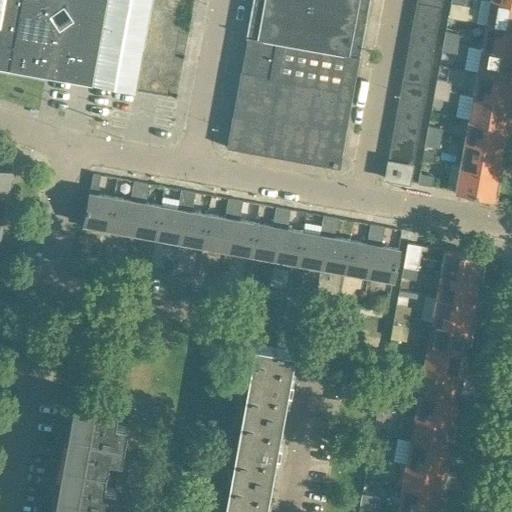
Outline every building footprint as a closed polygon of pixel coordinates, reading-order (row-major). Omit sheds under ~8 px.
[(0,0),(0,66),(10,68),(21,8),(22,0),(0,0)] [(65,0),(22,0),(21,8),(63,16),(65,0)] [(63,16),(102,23),(106,0),(65,0),(63,16)] [(116,88),(134,91),(150,0),(108,0),(94,84),(95,84),(113,87),(116,88)] [(251,0),(245,36),(282,43),(277,77),(240,70),(226,147),(339,167),(369,0),(251,0)] [(479,0),(478,8),(476,22),(485,24),(511,28),(511,4),(489,0),(488,0),(479,0)] [(416,2),(413,15),(439,20),(441,7),(416,2)] [(63,16),(21,8),(10,68),(52,76),(63,16)] [(413,15),(411,29),(436,33),(439,20),(413,15)] [(91,83),(102,23),(63,16),(52,76),(91,83)] [(511,28),(485,24),(481,48),(511,53),(511,28)] [(411,29),(409,42),(434,46),(436,33),(411,29)] [(446,31),(444,41),(458,44),(460,34),(446,31)] [(456,54),(458,44),(444,41),(442,51),(456,54)] [(409,42),(406,55),(432,60),(434,46),(409,42)] [(468,45),(464,69),(476,71),(510,78),(511,70),(511,69),(511,53),(481,48),(468,45)] [(406,55),(404,68),(429,73),(432,60),(406,55)] [(404,68),(402,81),(427,86),(429,73),(404,68)] [(511,86),(509,86),(510,78),(476,71),(472,95),(510,102),(511,90),(511,86)] [(437,79),(436,89),(450,91),(452,81),(437,79)] [(402,81),(399,94),(424,99),(427,86),(402,81)] [(448,101),(450,91),(436,89),(434,98),(448,101)] [(399,94),(397,108),(422,112),(424,99),(399,94)] [(507,118),(510,102),(472,95),(468,119),(502,125),(503,117),(507,118)] [(397,108),(394,121),(420,125),(422,112),(397,108)] [(500,133),(502,125),(468,119),(463,143),(501,150),(504,134),(500,133)] [(394,121),(392,134),(417,138),(420,125),(394,121)] [(429,126),(427,136),(441,139),(443,129),(429,126)] [(392,134),(390,147),(415,152),(417,138),(392,134)] [(440,149),(441,139),(427,136),(425,146),(440,149)] [(499,164),(501,150),(463,143),(459,166),(493,173),(495,164),(499,164)] [(387,160),(388,160),(411,165),(413,165),(415,152),(390,147),(387,160)] [(385,178),(408,182),(411,165),(388,160),(385,178)] [(492,180),(493,173),(459,166),(455,190),(490,197),(490,195),(493,196),(496,181),(492,180)] [(0,193),(9,195),(12,180),(9,179),(11,171),(0,168),(0,193)] [(107,228),(113,196),(97,193),(100,175),(93,173),(83,224),(85,224),(84,227),(99,230),(100,227),(107,228)] [(419,183),(433,186),(435,176),(421,173),(419,183)] [(130,236),(140,182),(133,180),(130,199),(113,196),(107,228),(116,230),(115,233),(130,236)] [(155,237),(160,204),(144,201),(148,183),(140,182),(130,236),(146,239),(147,236),(155,237)] [(160,204),(155,237),(163,239),(162,241),(178,244),(188,190),(181,189),(179,199),(162,196),(160,204)] [(202,246),(208,213),(191,210),(195,192),(188,190),(178,244),(194,247),(194,244),(202,246)] [(9,195),(0,193),(0,217),(2,218),(4,210),(7,211),(9,195)] [(225,253),(235,199),(228,198),(224,216),(208,213),(202,246),(210,247),(210,250),(225,253)] [(250,254),(255,222),(239,219),(242,200),(235,199),(225,253),(241,256),(241,253),(250,254)] [(273,261),(283,208),(276,206),(272,225),(255,222),(250,254),(258,256),(257,259),(273,261)] [(286,228),(290,209),(283,208),(273,261),(289,264),(289,261),(297,263),(303,230),(286,228)] [(303,230),(297,263),(305,264),(305,267),(320,270),(330,216),(323,215),(321,225),(305,222),(303,230)] [(336,273),(336,270),(345,272),(351,239),(334,236),(337,218),(330,216),(320,270),(336,273)] [(351,239),(345,272),(352,273),(352,276),(368,279),(378,225),(370,224),(367,242),(351,239)] [(381,245),(384,226),(378,225),(368,279),(383,281),(384,279),(392,280),(398,248),(381,245)] [(403,266),(417,269),(421,245),(407,242),(403,266)] [(481,256),(444,249),(440,273),(481,280),(483,265),(480,265),(481,256)] [(403,266),(401,276),(415,278),(417,269),(403,266)] [(478,297),(481,280),(440,273),(435,297),(473,303),(474,296),(478,297)] [(473,303),(435,297),(431,321),(472,328),(475,313),(471,312),(473,303)] [(410,307),(396,304),(394,314),(408,316),(410,307)] [(407,326),(408,316),(394,314),(392,323),(407,326)] [(469,344),(472,328),(431,321),(427,344),(464,351),(466,343),(469,344)] [(288,378),(293,352),(293,351),(251,343),(251,344),(255,345),(244,408),(281,415),(286,389),(289,390),(289,389),(286,388),(287,379),(291,379),(291,378),(288,378)] [(464,351),(427,344),(422,368),(463,375),(466,360),(463,359),(464,351)] [(402,354),(387,351),(386,361),(400,364),(402,354)] [(398,373),(400,364),(386,361),(384,371),(398,373)] [(461,391),(463,375),(422,368),(418,392),(456,399),(457,390),(461,391)] [(404,389),(399,413),(414,416),(455,423),(458,408),(454,407),(456,399),(418,392),(406,390),(404,389)] [(117,471),(129,408),(117,406),(78,399),(72,398),(61,461),(117,471)] [(393,402),(379,399),(377,409),(391,411),(393,402)] [(276,441),(281,415),(244,408),(232,472),(270,479),(274,452),(278,453),(278,452),(274,451),(276,442),(279,443),(280,441),(276,441)] [(389,421),(391,411),(377,409),(375,419),(389,421)] [(452,439),(455,423),(414,416),(409,439),(447,446),(449,438),(452,439)] [(447,446),(409,439),(405,463),(446,470),(449,455),(446,454),(447,446)] [(384,449),(370,447),(368,456),(382,459),(384,449)] [(381,468),(382,459),(368,456),(367,466),(381,468)] [(109,511),(117,471),(61,461),(51,511),(109,511)] [(443,486),(446,470),(405,463),(401,487),(439,494),(440,485),(443,486)] [(270,479),(232,472),(224,511),(263,511),(264,505),(268,506),(268,505),(265,504),(270,479)] [(439,494),(401,487),(397,511),(404,511),(438,511),(440,502),(437,502),(439,494)] [(376,496),(361,494),(360,504),(374,506),(376,496)]
